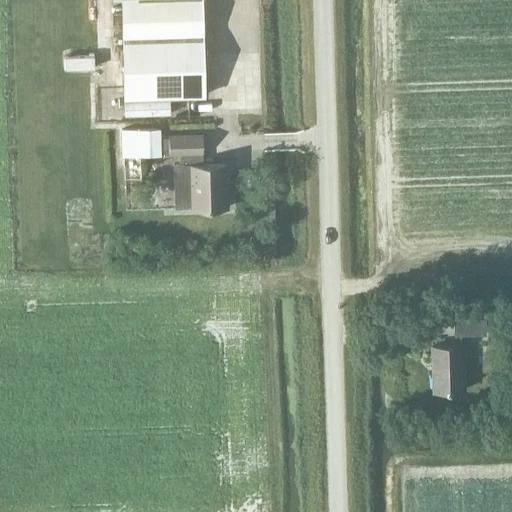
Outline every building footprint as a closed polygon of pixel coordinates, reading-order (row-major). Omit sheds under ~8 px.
[(121,0),(125,98),(205,95),(201,0),(121,0)] [(161,153),(160,127),(138,127),(139,154),(161,153)] [(190,207),(229,206),(228,164),(200,164),(200,151),(203,151),(202,133),(168,133),(168,151),(183,151),(183,166),(189,166),(190,207)] [(453,319),(453,323),(454,336),(486,334),(485,318),(453,319)] [(470,356),(469,344),(431,346),(432,391),(466,390),(464,357),(470,356)]
